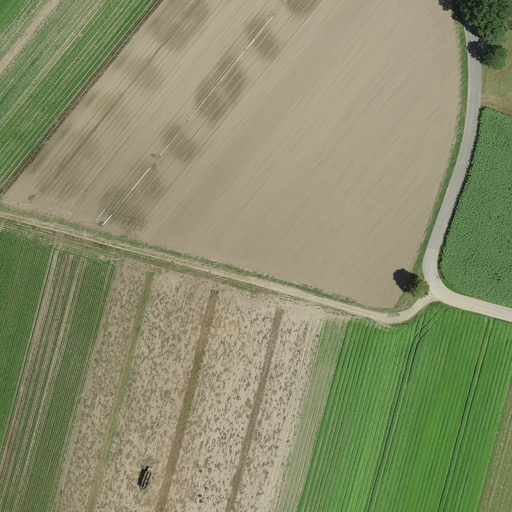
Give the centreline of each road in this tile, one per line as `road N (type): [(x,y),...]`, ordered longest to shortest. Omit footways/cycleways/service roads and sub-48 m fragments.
road 1 (track): [(0,213),(381,317),(404,317),(440,288)]
road 2 (residential): [(465,0),(473,119),(431,255),(435,282),(450,298),(511,315)]
